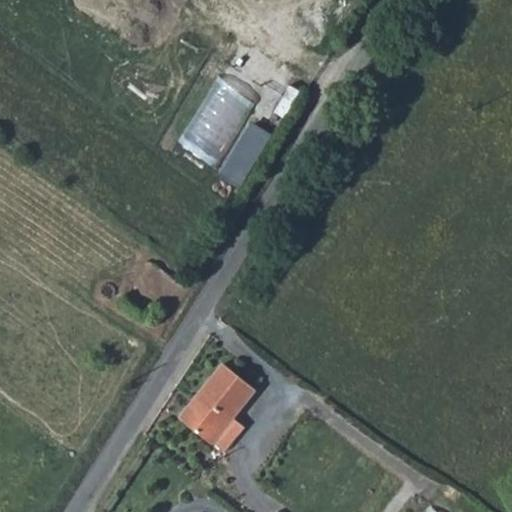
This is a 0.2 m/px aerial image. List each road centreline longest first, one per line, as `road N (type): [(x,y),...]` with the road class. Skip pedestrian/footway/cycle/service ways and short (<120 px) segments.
road 1 (unclassified): [(73,511),(393,0)]
road 2 (track): [(197,315),(449,511)]
